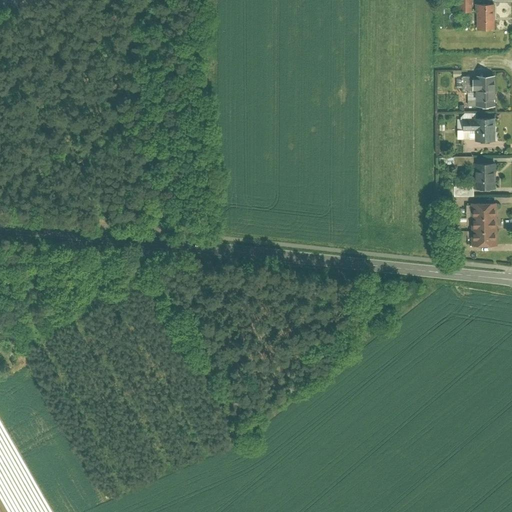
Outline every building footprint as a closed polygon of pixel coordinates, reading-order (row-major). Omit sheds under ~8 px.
[(471,0),(459,0),(460,10),(471,10),(471,0)] [(494,3),(477,4),(477,28),(494,28),(494,3)] [(494,74),(475,74),(475,77),(469,77),(469,88),(475,88),(475,105),(495,105),(494,74)] [(494,117),(463,117),(463,129),(475,129),(475,139),(494,139),(494,117)] [(474,155),(454,156),(454,168),(474,168),(474,162),(474,155)] [(494,162),(474,162),(474,168),(474,186),(495,186),(494,162)] [(454,185),(454,194),(473,194),(473,185),(454,185)] [(495,201),(470,201),(470,215),(495,215),(495,201)] [(495,215),(470,215),(470,230),(495,229),(495,215)] [(495,229),(470,230),(470,243),(495,243),(495,229)]
